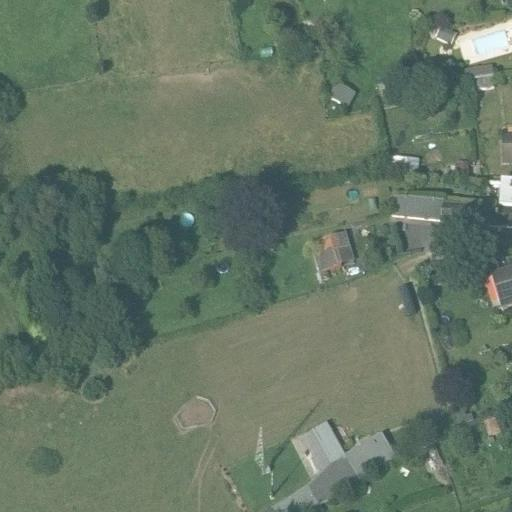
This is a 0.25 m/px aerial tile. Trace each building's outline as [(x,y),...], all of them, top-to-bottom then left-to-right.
[(493,66),(460,69),(462,89),(495,87),(493,66)] [(511,143),(500,143),(500,169),(511,169),(511,143)] [(393,155),(390,166),(416,173),(419,162),(393,155)] [(511,189),(499,188),(500,212),(511,212),(511,189)] [(511,232),(511,215),(394,205),(393,223),(511,232)] [(319,274),(340,267),(338,253),(349,249),(344,236),(318,243),(322,257),(315,259),(319,274)] [(511,309),(511,276),(498,281),(507,311),(511,309)] [(323,425),(312,431),(331,466),(342,460),(323,425)] [(308,511),(395,461),(382,440),(348,458),(342,460),(331,466),(307,492),(276,508),(273,509),(274,511),(308,511)] [(244,511),(267,511),(262,501),(244,511)]
